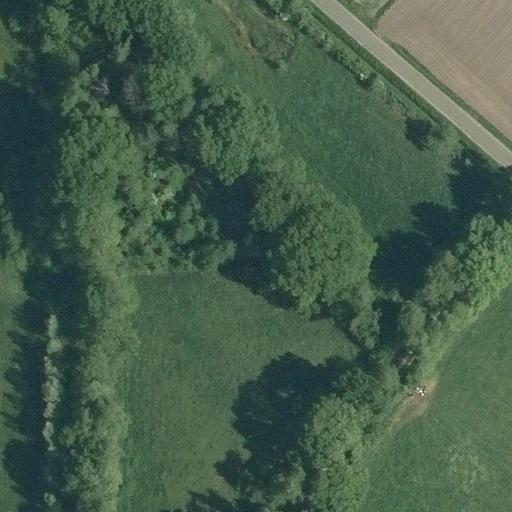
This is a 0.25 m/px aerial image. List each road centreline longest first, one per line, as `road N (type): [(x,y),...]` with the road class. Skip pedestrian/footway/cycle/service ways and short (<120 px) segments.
road 1 (track): [(293,511),(511,234)]
road 2 (unclassified): [(511,162),(321,0)]
